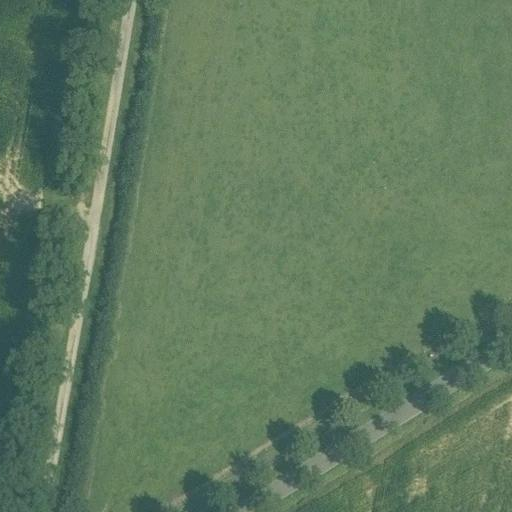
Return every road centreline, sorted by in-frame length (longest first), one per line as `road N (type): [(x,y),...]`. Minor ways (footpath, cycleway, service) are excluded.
road 1 (track): [(131,0),(41,511)]
road 2 (tertiary): [(245,511),(511,346)]
